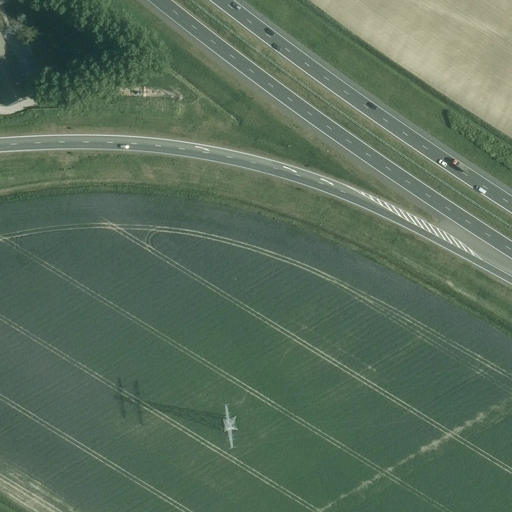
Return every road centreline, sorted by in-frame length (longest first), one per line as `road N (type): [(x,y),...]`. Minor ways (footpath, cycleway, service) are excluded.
road 1 (motorway): [(0,146),(154,145),(272,168),(345,192),(511,279)]
road 2 (motorway): [(159,0),(329,128),(511,250)]
road 3 (motorway): [(511,204),(222,0)]
